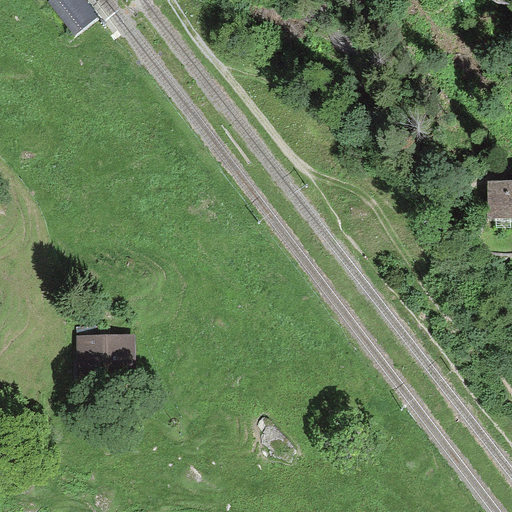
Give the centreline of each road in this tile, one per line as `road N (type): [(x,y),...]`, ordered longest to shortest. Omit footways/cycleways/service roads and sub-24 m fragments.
road 1 (track): [(511,387),(437,304),(380,213),(301,163)]
road 2 (track): [(301,163),(208,55)]
